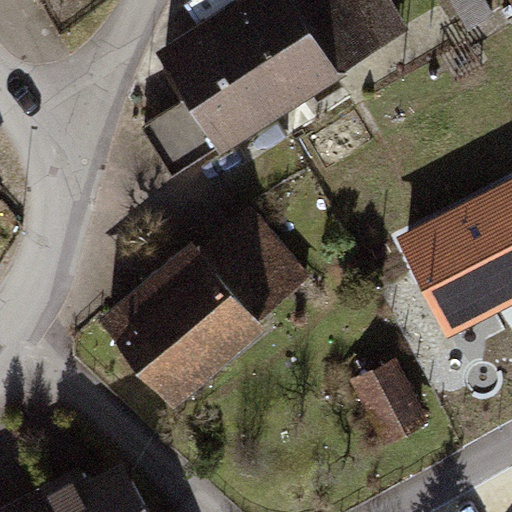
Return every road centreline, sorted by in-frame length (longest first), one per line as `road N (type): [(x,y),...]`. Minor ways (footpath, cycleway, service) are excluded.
road 1 (residential): [(208,511),(14,324)]
road 2 (residential): [(75,161),(149,0)]
road 3 (residential): [(75,161),(14,324)]
road 4 (residential): [(511,446),(388,511)]
